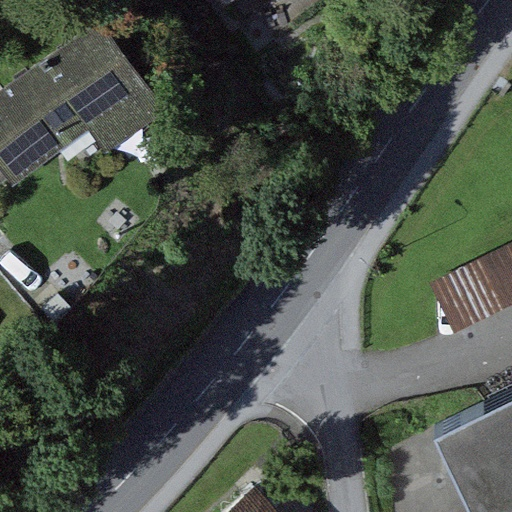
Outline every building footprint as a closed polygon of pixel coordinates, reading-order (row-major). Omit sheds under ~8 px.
[(119,10),(0,98),(0,132),(33,176),(112,117),(137,150),(193,109),(119,10)] [(511,243),(479,259),(501,308),(511,303),(511,243)] [(0,338),(12,319),(0,311),(0,338)] [(511,511),(511,391),(431,430),(470,511),(511,511)] [(283,511),(262,487),(233,511),(283,511)]
